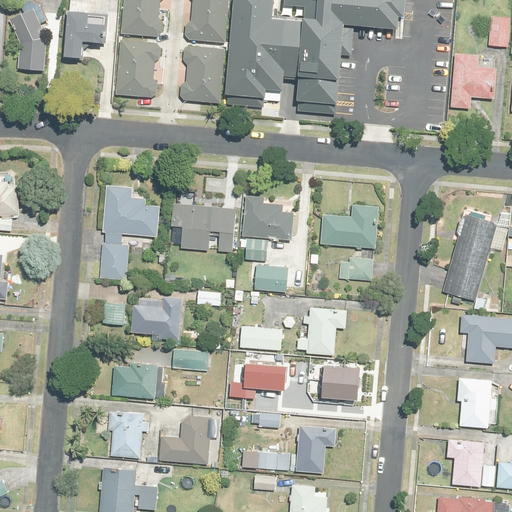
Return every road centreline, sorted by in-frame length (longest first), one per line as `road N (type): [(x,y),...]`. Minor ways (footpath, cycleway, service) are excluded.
road 1 (residential): [(45,511),(78,133)]
road 2 (residential): [(387,511),(417,162)]
road 3 (residential): [(78,133),(417,162)]
